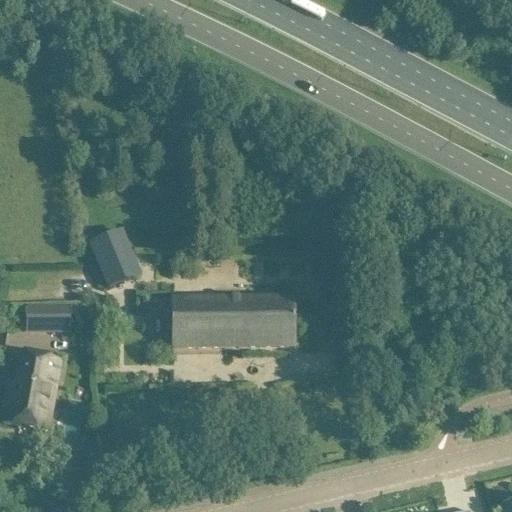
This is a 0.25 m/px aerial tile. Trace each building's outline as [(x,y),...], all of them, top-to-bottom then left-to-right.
[(210,152),(209,138),(206,138),(205,131),(198,132),(199,139),(198,139),(198,153),(210,152)] [(139,279),(116,223),(86,236),(109,292),(139,279)] [(294,350),(293,301),(171,303),(172,352),(294,350)] [(52,309),(52,337),(70,337),(69,309),(55,309),(52,309)] [(46,433),(59,364),(23,357),(18,386),(9,384),(2,425),(46,433)]
